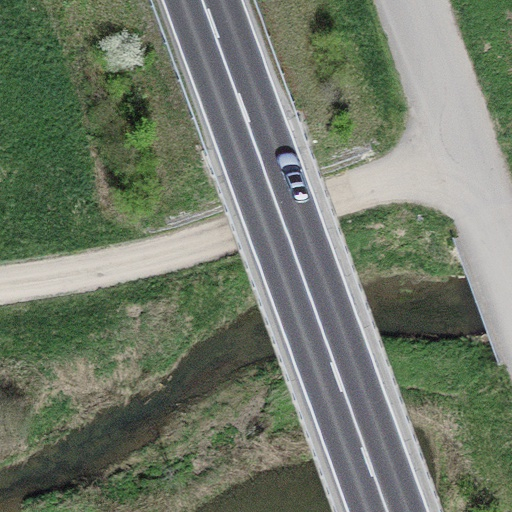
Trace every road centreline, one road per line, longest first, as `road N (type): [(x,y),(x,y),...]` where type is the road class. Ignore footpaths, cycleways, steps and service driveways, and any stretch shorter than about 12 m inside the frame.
road 1 (primary): [(387,511),(202,0)]
road 2 (track): [(462,152),(132,262),(0,284)]
road 3 (unclassified): [(406,0),(511,281)]
